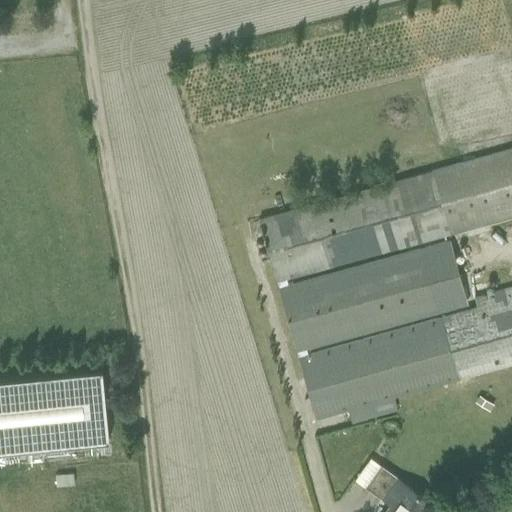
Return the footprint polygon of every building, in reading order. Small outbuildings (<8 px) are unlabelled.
[(511,148),(259,218),(277,282),(286,279),(511,216),(511,148)] [(307,353),(306,349),(467,304),(449,240),(287,284),(286,279),(277,282),(314,417),(347,408),(393,395),(511,362),(511,287),(511,286),(473,297),(475,306),(307,353)] [(0,379),(0,451),(108,440),(101,369),(0,379)] [(393,395),(347,408),(351,422),(397,409),(393,395)] [(364,487),(380,467),(370,460),(354,479),(364,487)] [(430,511),(435,507),(380,467),(364,487),(390,508),(386,511),(430,511)]
